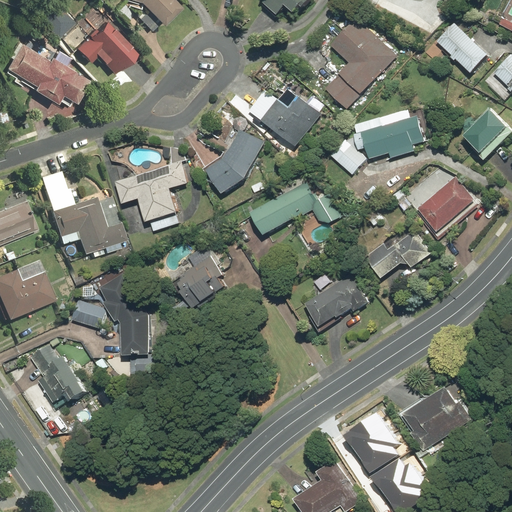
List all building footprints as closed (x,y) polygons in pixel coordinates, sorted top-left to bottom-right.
[(40,0),(32,9),(57,34),(74,18),(55,0),(40,0)] [(131,0),(136,1),(158,24),(179,5),(173,0),(131,0)] [(312,0),(265,0),(263,3),(278,16),(287,6),(298,16),(312,0)] [(325,88),(348,109),(400,55),(360,17),(333,46),(350,62),(325,88)] [(93,55),(110,73),(132,52),(102,20),(72,49),(85,63),(93,55)] [(472,75),(489,57),(454,23),(437,42),(472,75)] [(21,40),(1,72),(51,102),(56,93),(70,102),(85,79),(21,40)] [(511,57),(495,74),(511,90),(511,57)] [(261,124),(297,149),(322,114),(298,97),(289,109),(278,101),(261,124)] [(511,130),(493,111),(465,137),(487,160),(511,135),(511,130)] [(418,117),(355,136),(360,151),(367,148),(372,166),(428,149),(418,117)] [(266,143),(240,130),(224,162),(209,172),(224,195),(247,180),(266,143)] [(183,163),(116,183),(122,204),(140,199),(147,224),(179,214),(171,190),(189,184),(183,163)] [(457,177),(418,210),(443,239),(482,206),(457,177)] [(268,190),(264,181),(251,188),(255,197),(268,190)] [(308,182),(252,214),(265,236),(313,209),(325,228),(343,216),(330,195),(320,201),(308,182)] [(109,193),(49,211),(56,236),(74,231),(81,254),(123,242),(109,193)] [(0,210),(0,243),(34,230),(22,202),(0,210)] [(385,244),(366,258),(383,280),(407,261),(413,270),(434,254),(417,231),(391,251),(385,244)] [(177,279),(196,308),(232,285),(213,256),(177,279)] [(0,274),(0,315),(2,320),(53,301),(43,273),(18,282),(13,270),(0,274)] [(101,288),(123,319),(123,355),(156,355),(155,316),(125,272),(101,288)] [(353,275),(307,304),(323,329),(370,300),(353,275)] [(98,285),(82,284),(82,297),(97,298),(98,285)] [(83,299),(76,317),(104,327),(110,309),(83,299)] [(32,333),(28,327),(16,334),(20,341),(32,333)] [(88,391),(65,356),(61,358),(51,343),(34,354),(45,372),(37,377),(55,404),(70,394),(74,401),(88,391)] [(402,415),(425,450),(474,419),(462,401),(458,403),(447,386),(402,415)] [(376,412),(343,435),(357,455),(390,432),(376,412)] [(390,432),(357,455),(369,473),(398,453),(393,446),(398,443),(390,432)] [(371,478),(384,496),(417,473),(410,461),(405,465),(400,458),(371,478)] [(347,511),(365,500),(336,460),(319,472),(324,479),(296,499),(305,511),(330,511),(342,504),(347,511)] [(384,496),(395,511),(402,511),(431,492),(417,473),(384,496)]
